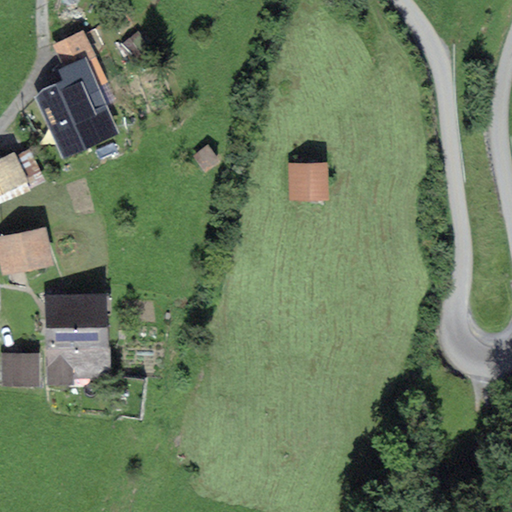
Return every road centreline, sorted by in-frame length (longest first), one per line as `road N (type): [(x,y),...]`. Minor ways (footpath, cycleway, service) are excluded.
road 1 (unclassified): [(511,107),(402,93),(322,102),(250,122),(117,200),(65,252),(18,318),(0,363)]
road 2 (unclassified): [(511,361),(479,365),(457,345),(462,249),(444,80),(402,0)]
road 3 (unclassified): [(511,52),(496,134),(511,213)]
road 4 (track): [(0,125),(27,95),(43,49),(43,0)]
